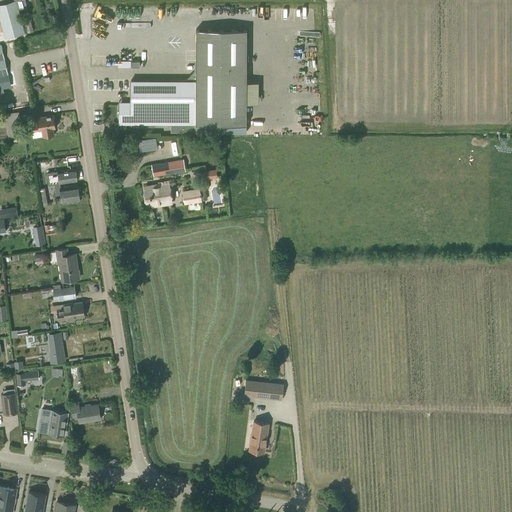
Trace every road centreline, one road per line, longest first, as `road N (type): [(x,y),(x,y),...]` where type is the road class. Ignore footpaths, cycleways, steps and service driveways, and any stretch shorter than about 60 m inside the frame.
road 1 (unclassified): [(145,473),(64,0)]
road 2 (unclassified): [(294,511),(170,488),(145,473)]
road 3 (unclassified): [(145,473),(113,477),(0,454)]
